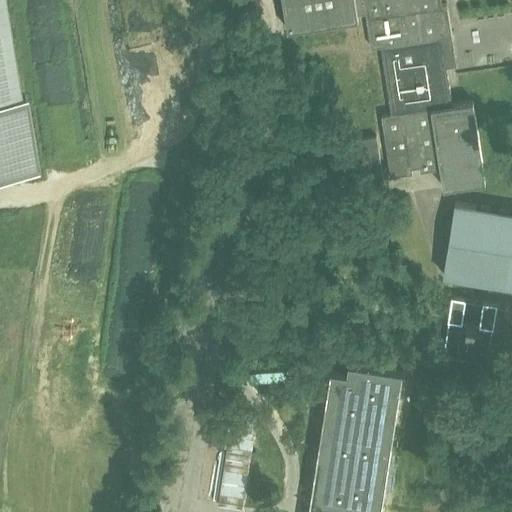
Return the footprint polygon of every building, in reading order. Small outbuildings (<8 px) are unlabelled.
[(0,0),(0,178),(41,172),(30,100),(21,101),(5,0),(0,0)] [(441,168),(444,188),(485,181),(473,101),(453,104),(442,37),(452,35),(447,3),(442,4),(441,0),(282,0),(287,30),(358,19),(357,15),(365,13),(371,47),(381,45),(391,113),(381,114),(391,176),(413,172),(412,167),(420,166),(421,171),(441,168)] [(356,139),(363,200),(386,197),(376,136),(356,139)] [(511,211),(455,202),(443,274),(511,284),(511,211)] [(442,355),(486,363),(496,304),(452,296),(442,355)] [(347,373),(330,370),(307,511),(380,511),(403,371),(348,363),(347,373)]
